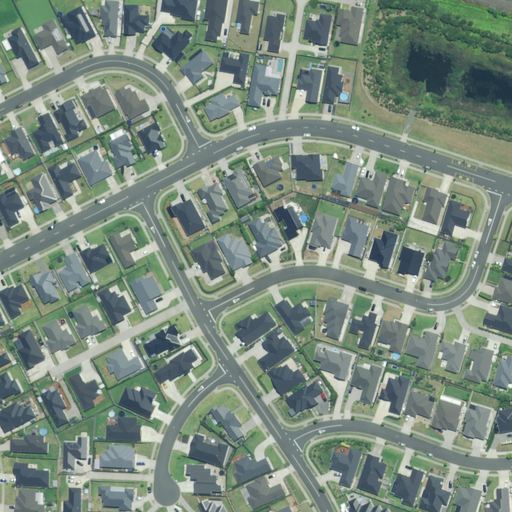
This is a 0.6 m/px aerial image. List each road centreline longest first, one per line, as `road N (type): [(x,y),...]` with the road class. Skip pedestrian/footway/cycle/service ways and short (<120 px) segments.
road 1 (residential): [(199,316),(276,277),(312,272),(423,303),(447,302),(473,279),(504,184)]
road 2 (tertiary): [(504,184),(322,129),(278,129),(201,155)]
road 3 (residential): [(0,109),(82,67),(125,64),(163,89),(201,155)]
road 4 (residential): [(511,464),(447,457),(346,426),(284,443)]
road 5 (residential): [(232,367),(198,394),(173,429),(161,464),(166,496)]
road 6 (tertiary): [(136,190),(0,260)]
road 7 (residential): [(192,300),(56,369)]
road 8 (residential): [(136,190),(192,300)]
